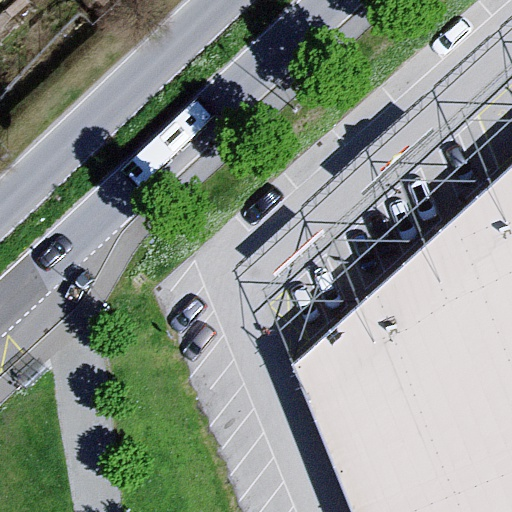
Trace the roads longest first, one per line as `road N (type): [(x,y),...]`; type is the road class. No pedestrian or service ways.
road 1 (secondary): [(0,307),(329,0)]
road 2 (secondary): [(219,0),(0,209)]
